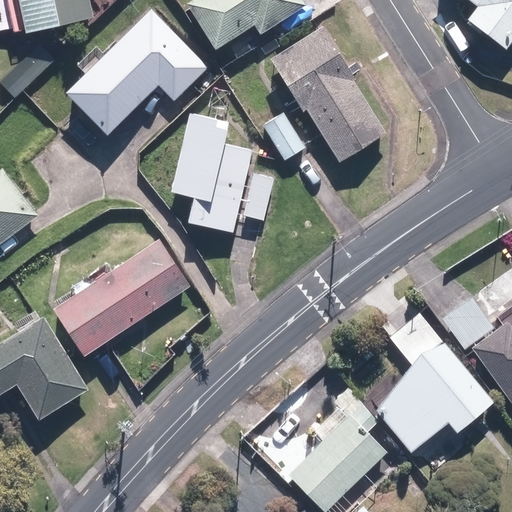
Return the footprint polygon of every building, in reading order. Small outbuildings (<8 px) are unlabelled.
[(22,0),(30,32),(96,17),(92,0),(22,0)] [(189,0),(188,1),(218,49),(257,24),(262,32),(308,4),(305,1),(304,0),(189,0)] [(511,0),(468,0),(477,6),(467,19),(507,49),(511,42),(511,0)] [(210,67),(152,9),(68,92),(110,134),(160,85),(176,101),(210,67)] [(357,78),(324,25),(272,57),(306,111),(308,109),(342,162),(388,133),(354,80),(357,78)] [(57,60),(41,42),(0,79),(16,97),(57,60)] [(233,121),(191,112),(174,191),(196,196),(190,222),(236,232),(253,150),(228,144),(233,121)] [(284,112),(265,124),(287,159),(297,153),(306,147),(284,112)] [(0,245),(42,214),(6,167),(0,171),(0,245)] [(266,221),(276,179),(254,174),(245,216),(251,217),(266,221)] [(193,285),(162,238),(56,308),(88,355),(100,347),(193,285)] [(494,325),(471,294),(459,303),(441,317),(464,347),(494,325)] [(493,397),(420,310),(405,323),(390,335),(411,360),(375,406),(411,448),(448,417),(456,428),(493,397)] [(92,387),(47,315),(0,343),(0,394),(6,391),(19,383),(41,419),(92,387)] [(511,398),(511,324),(510,326),(505,320),(472,345),(511,398)] [(329,507),(333,511),(350,511),(375,489),(361,475),(389,450),(368,428),(379,418),(348,386),(334,398),(349,414),(288,471),(326,510),(329,507)]
